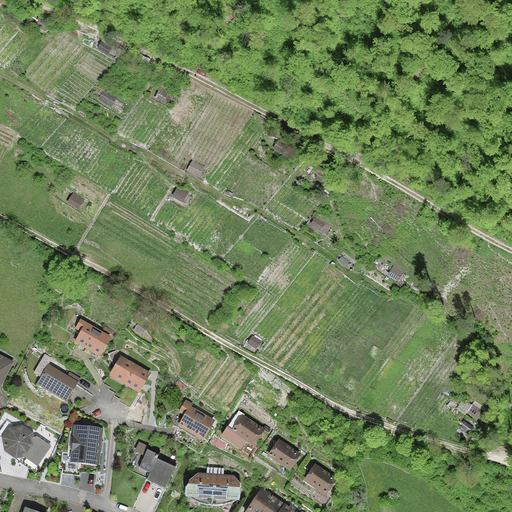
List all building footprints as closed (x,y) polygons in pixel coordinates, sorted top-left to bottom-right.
[(172,95),(160,89),(156,97),(168,103),(172,95)] [(115,98),(103,91),(98,99),(110,106),(115,98)] [(283,153),(287,145),(279,140),(274,148),(283,153)] [(203,167),(192,160),(187,169),(198,176),(203,167)] [(186,193),(177,188),(173,195),(182,200),(186,193)] [(77,207),(82,199),(73,193),(68,201),(77,207)] [(323,236),(329,227),(315,217),(309,226),(323,236)] [(350,262),(345,254),(339,258),(345,266),(350,262)] [(402,272),(392,266),(388,274),(398,279),(402,272)] [(109,338),(84,323),(74,341),(98,355),(109,338)] [(260,341),(252,336),(247,343),(256,348),(260,341)] [(0,393),(15,368),(0,358),(0,393)] [(122,359),(112,376),(138,391),(148,374),(122,359)] [(79,385),(48,366),(35,387),(66,406),(79,385)] [(484,409),(473,402),(468,410),(478,417),(484,409)] [(216,422),(186,403),(179,414),(185,417),(178,429),(202,444),(216,422)] [(243,418),(232,435),(253,448),(264,431),(243,418)] [(2,438),(4,451),(15,458),(25,457),(38,466),(51,446),(37,436),(34,436),(33,433),(22,425),(10,427),(2,438)] [(102,428),(74,425),(70,462),(99,465),(102,428)] [(303,455),(278,439),(266,458),(291,474),(303,455)] [(160,454),(148,450),(141,469),(149,472),(146,480),(165,487),(173,464),(159,458),(160,454)] [(333,478),(314,465),(305,479),(325,491),(333,478)] [(188,482),(186,495),(205,504),(220,505),(238,499),(240,485),(234,477),(196,475),(188,482)] [(296,511),(263,490),(248,511),(296,511)]
